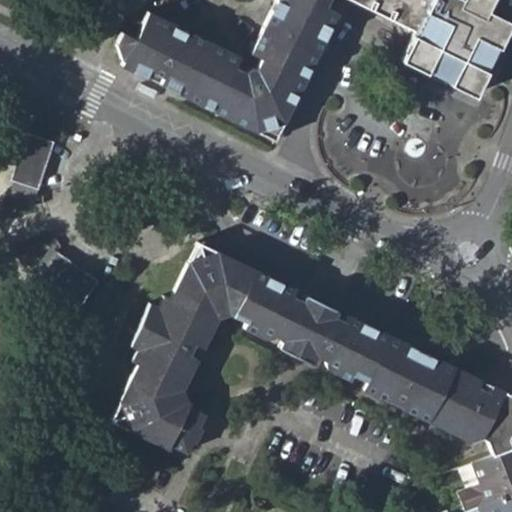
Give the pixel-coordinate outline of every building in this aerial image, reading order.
[(94,34),(103,54),(253,131),(282,120),(336,13),(325,8),(329,0),(352,0),(414,29),(398,61),(442,81),(474,95),(509,21),(511,19),(511,0),(461,0),(459,5),(448,0),(252,0),(230,44),(241,49),(234,60),(231,59),(228,59),(226,61),(224,64),(214,59),(219,49),(127,2),(113,29),(100,22),(94,34)] [(329,0),(325,8),(336,13),(342,0),(329,0)] [(138,87),(136,90),(152,99),(157,91),(140,83),(138,87)] [(253,131),(272,140),(282,120),(253,131)] [(38,173),(44,158),(53,142),(29,131),(11,179),(33,188),(38,173)] [(214,253),(289,290),(292,285),(195,239),(187,256),(206,250),(208,255),(214,253)] [(343,316),(346,311),(321,300),(292,285),(289,290),(214,253),(208,255),(206,250),(187,256),(169,294),(163,291),(157,303),(147,298),(127,341),(136,345),(129,358),(136,361),(118,397),(130,432),(165,449),(167,445),(184,453),(202,415),(186,408),(188,403),(182,400),(179,389),(194,359),(186,354),(192,344),(199,348),(214,318),(226,315),(242,323),(239,328),(251,334),(258,329),(257,332),(258,335),(260,337),(263,337),(265,336),(268,333),(298,349),(319,359),(321,364),(322,366),(324,367),(326,367),(329,366),(331,373),(345,380),(349,374),(362,380),(358,388),(466,441),(476,436),(483,440),(489,452),(509,444),(504,433),(511,418),(511,392),(511,391),(489,380),(486,386),(343,316)] [(70,264),(59,252),(44,272),(82,302),(95,285),(82,275),(70,264)] [(343,316),(486,386),(489,380),(346,311),(343,316)] [(107,421),(130,432),(118,397),(107,421)] [(511,442),(509,444),(489,452),(475,457),(482,478),(460,488),(467,507),(468,507),(511,489),(511,442)] [(511,511),(511,489),(468,507),(469,511),(511,511)]
